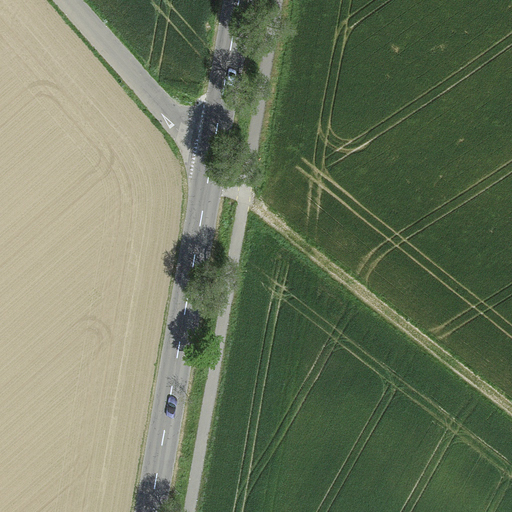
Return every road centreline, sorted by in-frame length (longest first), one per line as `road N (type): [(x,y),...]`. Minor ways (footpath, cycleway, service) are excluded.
road 1 (track): [(211,157),(283,231),(511,412)]
road 2 (tertiary): [(152,511),(211,157)]
road 3 (residential): [(211,157),(69,0)]
road 4 (tertiary): [(211,157),(238,0)]
